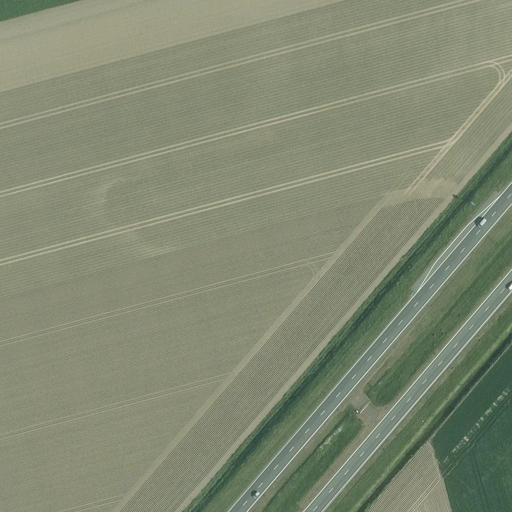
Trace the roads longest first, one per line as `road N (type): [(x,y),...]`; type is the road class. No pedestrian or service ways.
road 1 (trunk): [(511,192),(238,511)]
road 2 (trunk): [(313,511),(511,280)]
